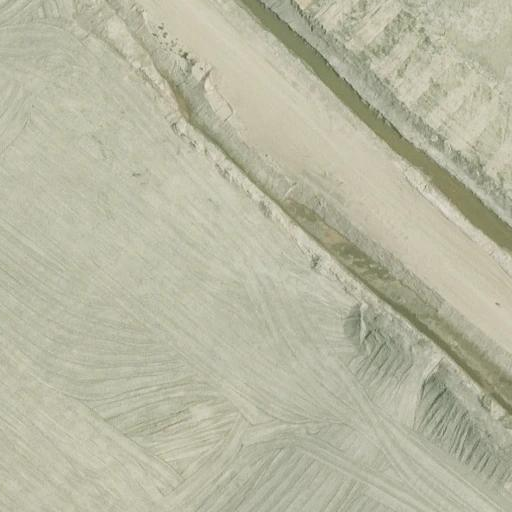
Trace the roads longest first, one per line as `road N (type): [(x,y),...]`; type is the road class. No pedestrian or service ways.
road 1 (track): [(182,0),(250,77),(511,309)]
road 2 (track): [(121,511),(0,396)]
